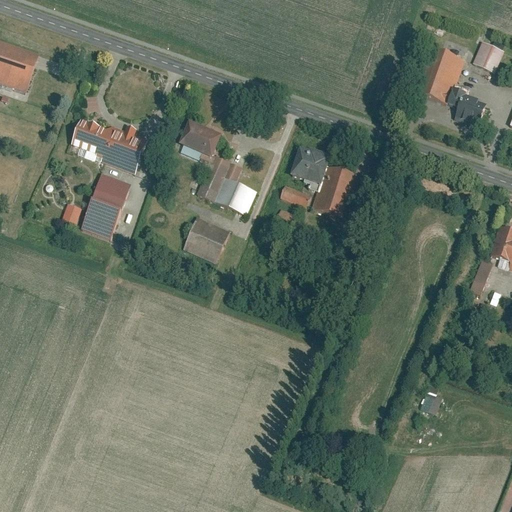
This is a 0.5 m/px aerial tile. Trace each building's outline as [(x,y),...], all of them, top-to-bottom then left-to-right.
[(0,86),(26,94),(39,56),(0,43),(0,86)] [(504,54),(483,45),(473,67),(494,76),(504,54)] [(461,63),(432,54),(418,96),(447,106),(452,91),(461,63)] [(465,95),(452,91),(447,106),(460,110),(463,100),(465,95)] [(456,122),(479,129),(486,108),(463,100),(460,110),(456,122)] [(105,133),(81,124),(72,147),(136,170),(147,142),(112,129),(105,133)] [(219,138),(187,125),(178,148),(210,161),(219,138)] [(330,159),(298,149),(289,180),(320,189),(330,159)] [(243,171),(216,159),(199,198),(226,210),(243,171)] [(359,180),(328,169),(313,212),(343,223),(359,180)] [(130,187),(101,177),(81,233),(111,243),(130,187)] [(311,199),(286,189),(281,201),(306,211),(311,199)] [(81,211),(67,206),(62,223),(75,228),(81,211)] [(281,213),(278,222),(296,229),(300,220),(281,213)] [(231,234),(197,219),(182,252),(216,267),(231,234)] [(511,231),(498,228),(489,257),(511,264),(509,271),(511,271),(511,231)] [(478,298),(491,266),(480,262),(468,294),(478,298)] [(496,308),(500,296),(493,294),(489,306),(496,308)] [(441,401),(434,398),(437,392),(428,388),(418,411),(433,418),(441,401)]
